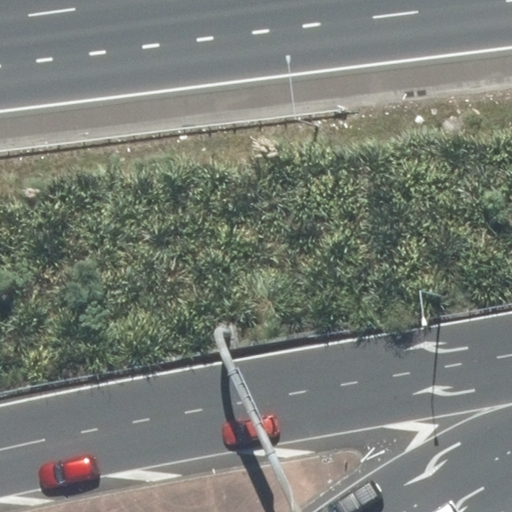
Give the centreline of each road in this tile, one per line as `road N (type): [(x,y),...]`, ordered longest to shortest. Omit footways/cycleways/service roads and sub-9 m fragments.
road 1 (motorway): [(511,355),(155,418),(0,455)]
road 2 (motorway): [(160,0),(0,21)]
